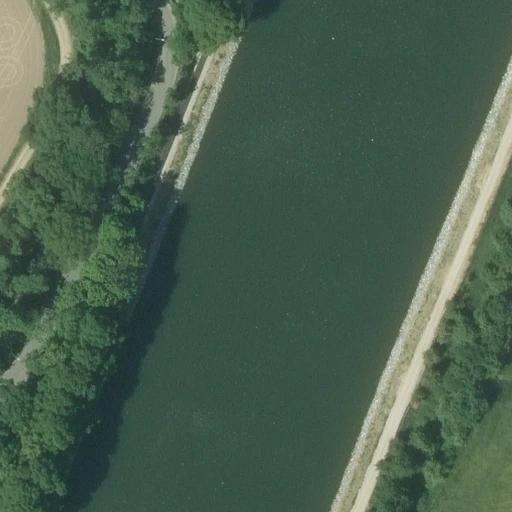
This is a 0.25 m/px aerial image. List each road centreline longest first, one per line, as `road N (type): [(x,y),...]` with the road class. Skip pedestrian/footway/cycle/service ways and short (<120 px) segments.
road 1 (unclassified): [(0,410),(159,95),(168,45),(156,0)]
road 2 (track): [(38,0),(59,63),(34,130),(0,187)]
